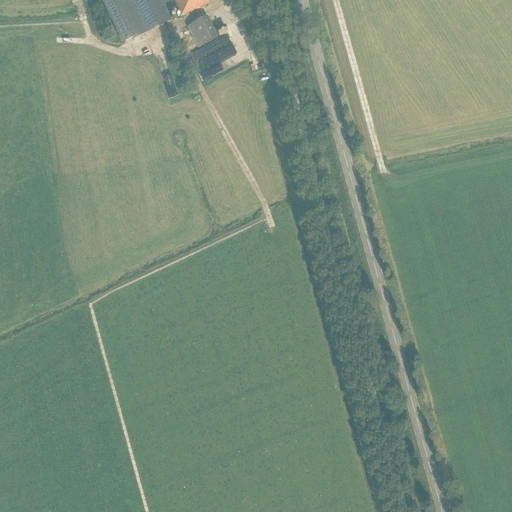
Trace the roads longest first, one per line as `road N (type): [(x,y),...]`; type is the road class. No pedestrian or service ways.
road 1 (secondary): [(441,511),(301,0)]
road 2 (track): [(271,228),(167,27)]
road 3 (track): [(382,172),(335,0)]
road 4 (track): [(176,23),(122,49),(55,40)]
